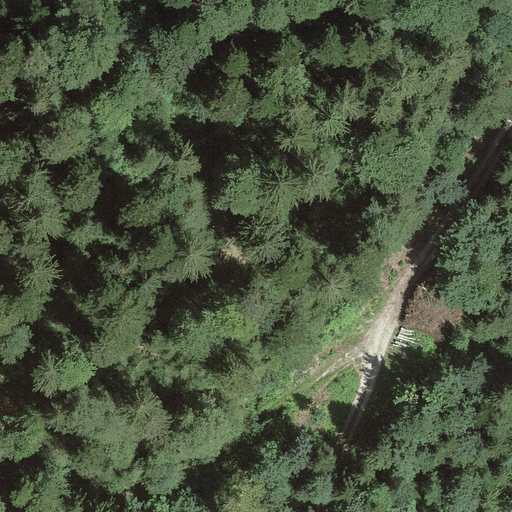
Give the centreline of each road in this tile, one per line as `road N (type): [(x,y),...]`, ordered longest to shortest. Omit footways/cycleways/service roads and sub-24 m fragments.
road 1 (track): [(0,463),(123,489),(158,488),(194,474),(398,312)]
road 2 (track): [(511,121),(398,312),(324,511)]
